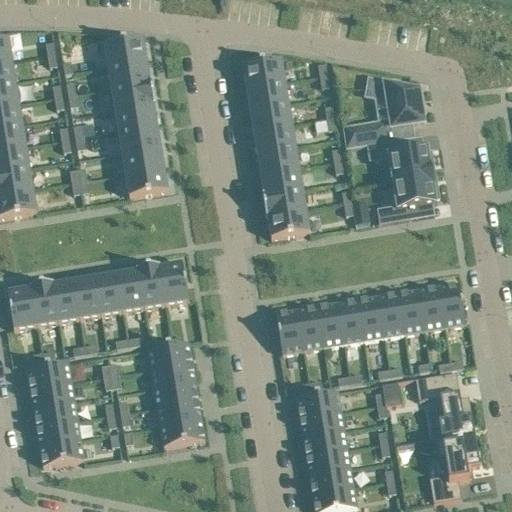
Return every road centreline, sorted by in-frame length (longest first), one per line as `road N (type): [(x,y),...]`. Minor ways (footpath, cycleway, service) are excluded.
road 1 (residential): [(508,413),(454,79),(440,68),(198,28)]
road 2 (residential): [(198,28),(277,511)]
road 3 (residential): [(198,28),(0,17)]
